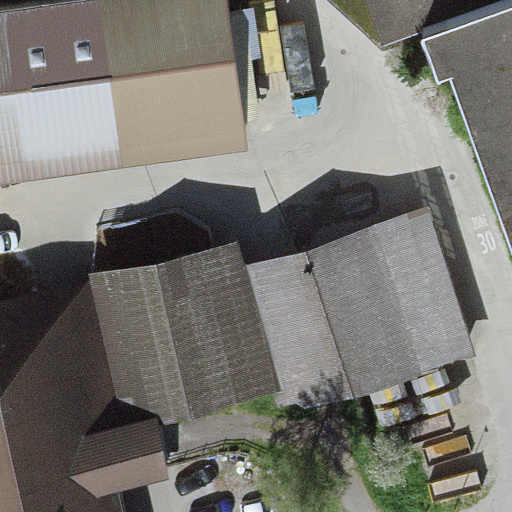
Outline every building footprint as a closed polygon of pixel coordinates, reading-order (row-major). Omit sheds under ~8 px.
[(228,0),(45,0),(0,6),(0,156),(245,123),(228,0)] [(511,0),(346,0),(380,35),(419,18),(511,240),(511,0)] [(251,247),(287,384),(291,403),(471,359),(433,203),(251,247)] [(287,384),(251,247),(246,226),(82,266),(85,281),(142,419),(287,384)] [(142,419),(85,281),(0,301),(0,511),(119,511),(112,479),(155,469),(142,419)] [(262,511),(252,443),(191,453),(200,511),(262,511)]
